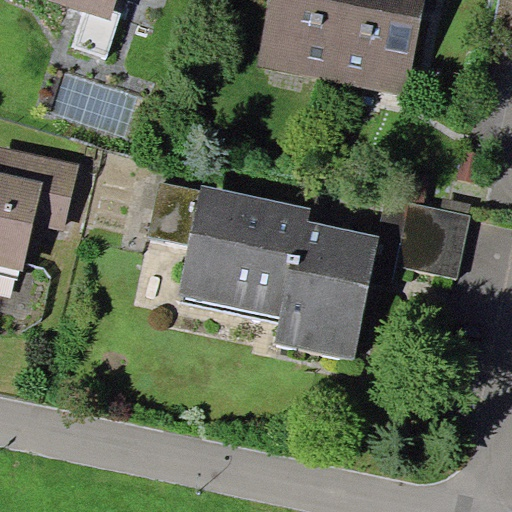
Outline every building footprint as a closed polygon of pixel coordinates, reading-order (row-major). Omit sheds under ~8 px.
[(54,0),(110,18),(116,0),(54,0)] [(270,0),(258,65),(332,80),(348,0),(270,0)] [(348,0),(332,80),(406,95),(425,0),(348,0)] [(511,0),(499,0),(490,44),(511,47),(511,0)] [(80,165),(1,148),(0,150),(0,171),(42,180),(33,224),(65,231),(80,165)] [(484,155),(460,150),(453,177),(477,182),(484,155)] [(0,171),(0,265),(23,271),(33,224),(42,180),(0,171)] [(148,237),(189,246),(179,295),(280,316),(275,343),(355,359),(381,235),(309,220),(312,207),(202,184),(201,191),(160,183),(148,237)] [(443,197),(440,209),(467,215),(470,203),(443,197)] [(440,209),(408,202),(395,265),(458,278),(470,215),(467,215),(440,209)]
